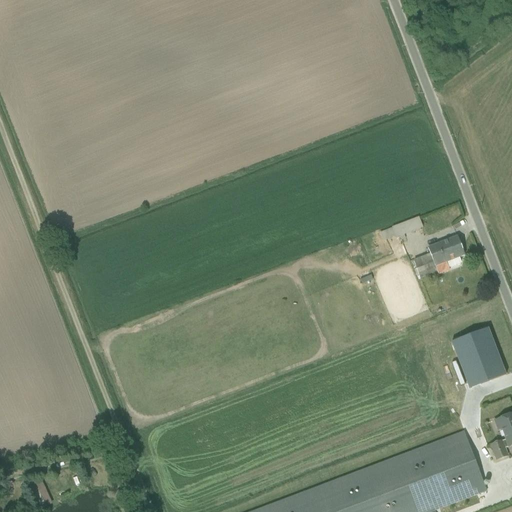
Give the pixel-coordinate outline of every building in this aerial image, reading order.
[(377,230),(381,241),(421,229),(418,218),(377,230)] [(464,257),(457,237),(428,248),(430,255),(414,261),(421,280),(437,273),(435,267),(446,263),(448,268),(451,269),(460,266),(461,263),(459,258),(464,257)] [(511,414),(494,422),(497,432),(501,431),(505,441),(502,442),(502,441),(489,446),(495,462),(507,457),(504,450),(511,446),(511,414)] [(464,432),(252,511),(434,511),(486,492),(464,432)] [(112,484),(118,482),(112,467),(106,470),(112,484)] [(29,491),(38,511),(46,508),(46,507),(52,504),(41,481),(39,482),(38,480),(33,482),(32,481),(28,483),(31,491),(29,491)] [(124,498),(121,489),(115,491),(118,498),(119,497),(120,500),(124,498)]
